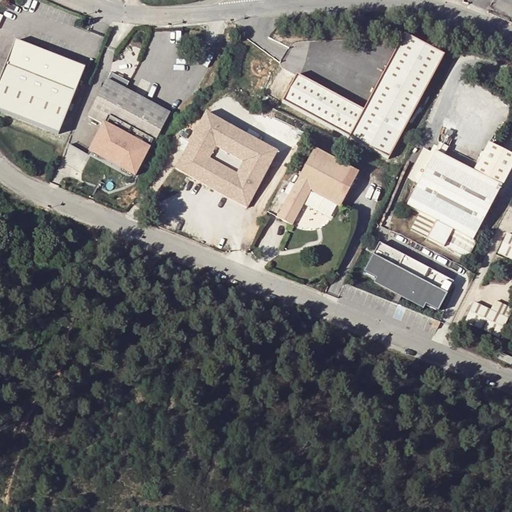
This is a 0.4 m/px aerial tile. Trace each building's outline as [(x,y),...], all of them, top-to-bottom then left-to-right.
[(363,111),(296,75),(282,101),(388,159),(443,57),(403,35),(363,111)] [(0,95),(0,103),(65,134),(94,70),(27,38),(0,95)] [(151,149),(171,115),(110,80),(90,114),(151,149)] [(277,153),(207,112),(175,168),(246,208),(277,153)] [(148,149),(105,124),(90,150),(133,175),(148,149)] [(424,166),(491,201),(511,162),(511,160),(511,152),(508,151),(488,140),(472,170),(433,149),(424,166)] [(310,192),(339,208),(358,174),(315,150),(277,217),(291,225),(310,192)] [(418,209),(472,237),(491,201),(424,166),(406,202),(418,209)] [(472,237),(418,209),(409,227),(466,257),(475,239),(472,237)] [(511,257),(511,233),(508,232),(499,251),(511,257)] [(450,285),(377,246),(360,276),(434,315),(450,285)] [(498,335),(507,316),(474,300),(464,318),(498,335)]
